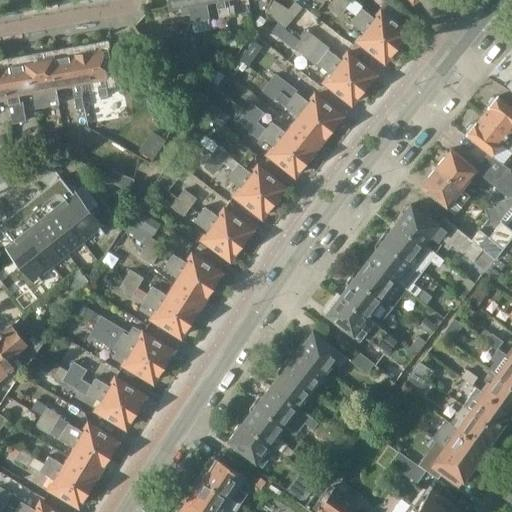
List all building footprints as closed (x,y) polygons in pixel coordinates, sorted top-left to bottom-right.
[(186,0),(167,0),(170,10),(180,8),(182,24),(191,23),(186,0)] [(205,0),(186,0),(191,23),(209,20),(206,3),(205,0)] [(227,15),(224,0),(205,0),(206,3),(216,1),(219,17),(227,15)] [(224,0),(227,15),(238,14),(236,4),(228,5),(226,0),(224,0)] [(285,28),(303,7),(296,1),(290,7),(278,0),(274,0),(267,12),(285,28)] [(347,8),(337,0),(332,0),(327,7),(340,17),(347,8)] [(361,7),(355,14),(396,47),(407,32),(380,11),(374,18),(361,7)] [(384,62),(396,47),(355,14),(349,22),(363,33),(357,40),(384,62)] [(314,49),(319,43),(321,40),(309,30),(301,39),(314,49)] [(240,58),(249,65),(265,44),(256,37),(240,58)] [(314,49),(301,39),(294,48),(306,58),(314,49)] [(322,56),(363,88),(374,74),(346,52),(341,60),(327,49),(322,56)] [(100,51),(75,55),(81,84),(99,81),(100,86),(97,87),(98,97),(107,95),(105,80),(103,71),(100,51)] [(75,55),(51,60),(56,89),(75,86),(76,91),(74,92),(75,95),(75,96),(77,95),(81,94),(79,84),(81,84),(75,55)] [(323,82),(351,103),(363,88),(322,56),(316,64),(329,74),(323,82)] [(51,60),(26,64),(31,93),(32,93),(33,93),(36,108),(50,105),(58,104),(58,102),(56,89),(51,60)] [(26,64),(2,69),(7,97),(12,123),(25,121),(21,102),(18,103),(17,99),(17,96),(31,93),(26,64)] [(269,69),(263,77),(329,131),(341,116),(314,95),(309,102),(295,92),(297,90),(269,69)] [(174,78),(181,88),(189,83),(183,73),(174,78)] [(297,116),(291,124),(318,145),(329,131),(263,77),(256,87),(283,108),(285,106),(297,116)] [(77,97),(74,98),(74,99),(76,110),(84,108),(82,96),(77,97)] [(488,107),(482,114),(511,139),(511,108),(497,96),(495,98),(492,99),(488,104),(488,107)] [(203,114),(222,128),(230,117),(211,103),(203,114)] [(252,103),(245,111),(257,121),(264,113),(252,103)] [(267,128),(257,121),(245,111),(239,118),(252,128),(249,132),(258,139),(260,136),(273,146),(267,153),(294,175),(306,160),(267,128)] [(491,155),(483,163),(503,180),(511,186),(511,184),(511,175),(509,173),(511,170),(503,164),(511,154),(511,139),(482,114),(474,125),(471,125),(466,130),(466,133),(465,135),(491,155)] [(306,160),(318,145),(291,124),(285,131),(272,121),(267,128),(306,160)] [(210,153),(222,163),(230,154),(217,144),(210,153)] [(451,149),(435,168),(462,189),(477,173),(478,171),(451,149)] [(222,163),(210,153),(202,162),(215,172),(222,163)] [(14,163),(4,169),(9,179),(19,173),(14,163)] [(232,171),(273,202),(285,188),(257,167),(251,174),(238,164),(232,171)] [(462,189),(435,168),(420,187),(446,209),(447,208),(455,215),(461,208),(470,196),(462,189)] [(112,171),(108,179),(109,180),(110,181),(127,191),(128,190),(134,180),(113,172),(112,171)] [(234,196),(261,217),(273,202),(232,171),(227,177),(240,188),(234,196)] [(163,175),(158,181),(168,189),(173,184),(163,175)] [(99,226),(60,177),(0,224),(0,230),(36,276),(99,226)] [(503,180),(496,188),(508,197),(511,195),(511,187),(511,186),(503,180)] [(184,189),(178,198),(190,207),(196,198),(184,189)] [(501,250),(511,235),(511,195),(508,197),(482,207),(487,218),(470,239),(482,248),(495,258),(501,250)] [(178,198),(171,207),(184,216),(190,207),(178,198)] [(437,226),(410,204),(396,223),(434,253),(442,242),(438,238),(444,231),(454,239),(451,244),(472,261),(482,248),(470,239),(454,226),(455,226),(444,217),(437,226)] [(203,206),(198,213),(241,244),(252,229),(223,208),(217,216),(203,206)] [(145,245),(159,254),(165,244),(153,236),(162,222),(142,208),(126,231),(146,244),(145,245)] [(229,259),(241,244),(198,213),(193,221),(207,231),(201,239),(229,259)] [(444,260),(434,253),(396,223),(388,233),(384,233),(379,239),(421,272),(429,260),(438,267),(444,260)] [(511,235),(501,250),(510,256),(511,253),(511,235)] [(375,250),(368,259),(406,289),(416,296),(421,290),(412,283),(421,272),(379,239),(375,245),(375,250)] [(159,254),(145,245),(138,255),(152,264),(159,254)] [(510,256),(501,250),(495,258),(484,271),(494,278),(510,256)] [(167,260),(211,287),(221,273),(191,255),(186,262),(171,253),(167,260)] [(176,277),(172,285),(201,304),(211,287),(167,260),(162,268),(176,277)] [(356,269),(351,276),(392,307),(406,289),(367,260),(360,269),(356,269)] [(88,281),(80,269),(68,278),(79,292),(88,281)] [(123,278),(137,287),(142,277),(129,269),(123,278)] [(337,294),(336,295),(378,326),(378,325),(392,307),(351,276),(347,282),(347,286),(339,296),(337,294)] [(123,278),(117,288),(131,297),(137,287),(123,278)] [(150,285),(146,292),(191,320),(201,304),(172,285),(166,295),(150,285)] [(150,318),(180,336),(191,320),(146,292),(141,300),(156,310),(150,318)] [(396,340),(378,325),(378,326),(336,295),(324,311),(326,313),(325,314),(359,340),(361,336),(385,354),(396,340)] [(101,315),(95,325),(162,366),(172,350),(165,346),(132,325),(128,332),(101,315)] [(425,317),(418,327),(430,336),(437,326),(425,317)] [(455,318),(442,335),(451,342),(464,325),(455,318)] [(109,356),(146,378),(153,382),(162,366),(95,325),(89,335),(113,350),(109,356)] [(11,326),(1,334),(0,333),(0,366),(5,373),(9,377),(14,383),(40,346),(28,332),(21,338),(11,326)] [(312,331),(299,349),(326,371),(333,363),(338,367),(346,357),(312,331)] [(487,341),(497,349),(504,341),(493,333),(487,341)] [(326,371),(299,349),(291,359),(286,360),(282,366),(312,390),(326,371)] [(511,359),(507,356),(497,349),(491,358),(495,361),(488,370),(497,376),(511,387),(511,359)] [(371,365),(356,353),(349,361),(365,373),(371,365)] [(73,362),(68,371),(80,379),(84,371),(85,369),(73,362)] [(418,363),(413,371),(423,378),(429,370),(418,363)] [(312,390),(282,366),(277,372),(278,376),(270,386),(298,408),(312,390)] [(467,369),(461,377),(471,384),(477,376),(467,369)] [(125,428),(135,412),(91,385),(80,379),(68,371),(66,370),(62,378),(100,401),(95,410),(125,428)] [(413,371),(407,379),(418,386),(423,378),(413,371)] [(488,381),(481,391),(510,412),(511,409),(511,387),(497,376),(492,384),(488,381)] [(109,386),(95,378),(91,385),(135,412),(144,396),(114,377),(109,386)] [(284,425),(298,408),(270,386),(263,395),(258,396),(254,402),(284,425)] [(505,420),(510,412),(481,391),(476,387),(462,406),(499,432),(507,422),(505,420)] [(277,434),(284,425),(254,402),(249,408),(249,413),(242,422),(270,443),(290,460),(296,452),(288,445),(289,443),(277,434)] [(349,419),(359,426),(372,409),(362,402),(349,419)] [(45,406),(39,415),(108,457),(117,441),(87,423),(82,432),(57,417),(58,415),(45,406)] [(450,424),(455,428),(485,448),(490,441),(492,442),(499,432),(462,406),(450,424)] [(0,427),(2,429),(10,419),(0,412),(0,427)] [(73,447),(68,455),(98,473),(108,457),(39,415),(33,425),(47,433),(48,432),(73,447)] [(263,453),(270,443),(242,422),(228,441),(261,467),(268,458),(263,453)] [(455,428),(450,435),(453,437),(446,447),(474,468),(481,457),(479,456),(485,448),(455,428)] [(339,433),(335,438),(335,439),(344,446),(349,440),(339,433)] [(327,445),(319,455),(331,464),(345,446),(344,446),(335,439),(335,438),(333,437),(327,445)] [(474,468),(446,447),(435,440),(417,465),(425,470),(438,479),(442,473),(459,485),(465,477),(466,478),(474,468)] [(78,506),(88,489),(44,462),(22,449),(16,459),(29,466),(30,463),(40,469),(38,471),(53,480),(48,488),(78,506)] [(399,452),(391,463),(416,481),(417,481),(425,470),(417,465),(399,452)] [(47,455),(44,462),(88,489),(98,473),(68,455),(62,465),(47,455)] [(204,467),(197,477),(240,505),(246,496),(247,494),(248,494),(248,492),(248,491),(249,489),(249,488),(249,486),(248,484),(248,482),(246,479),(245,478),(244,476),(243,476),(215,457),(208,467),(204,467)] [(322,463),(311,477),(318,483),(328,468),(322,463)] [(187,500),(205,511),(235,511),(240,505),(197,477),(191,486),(193,491),(187,500)] [(297,477),(293,482),(287,490),(301,499),(307,498),(314,488),(297,477)] [(260,478),(256,484),(266,491),(270,485),(260,478)] [(0,511),(1,511),(2,511),(14,492),(0,484),(0,511)] [(347,511),(355,502),(331,485),(315,507),(322,511),(347,511)] [(428,489),(415,507),(421,511),(455,511),(457,510),(428,489)] [(176,509),(173,511),(205,511),(187,500),(181,509),(176,509)] [(20,501),(15,509),(20,511),(54,511),(39,503),(35,510),(20,501)]
